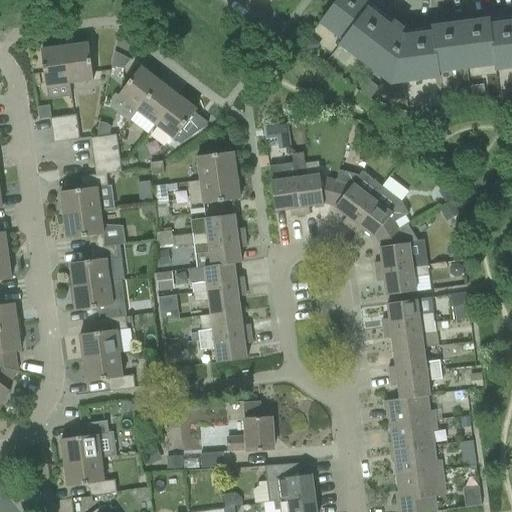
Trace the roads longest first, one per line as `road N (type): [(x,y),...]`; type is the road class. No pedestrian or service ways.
road 1 (residential): [(0,57),(16,86),(60,370),(0,466)]
road 2 (residential): [(336,387),(350,368),(334,256),(325,247),(272,256),(293,374)]
road 3 (residential): [(0,52),(14,33),(111,21),(203,90)]
road 4 (residential): [(359,511),(336,387)]
